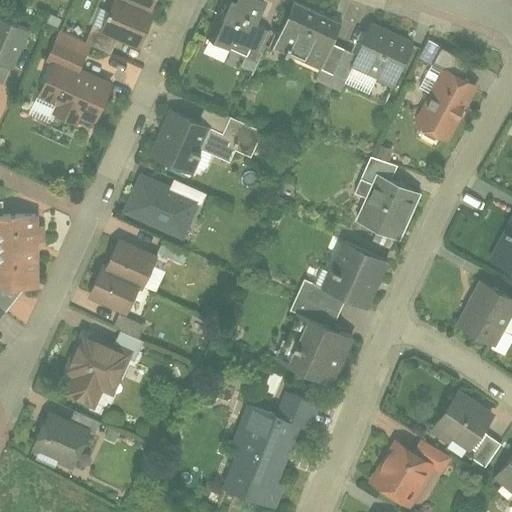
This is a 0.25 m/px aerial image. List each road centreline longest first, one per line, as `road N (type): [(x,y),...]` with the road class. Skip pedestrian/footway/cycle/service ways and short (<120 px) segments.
road 1 (residential): [(0,390),(46,322),(187,0)]
road 2 (residential): [(388,326),(511,80)]
road 3 (residential): [(312,511),(388,326)]
road 4 (residential): [(388,326),(511,396)]
